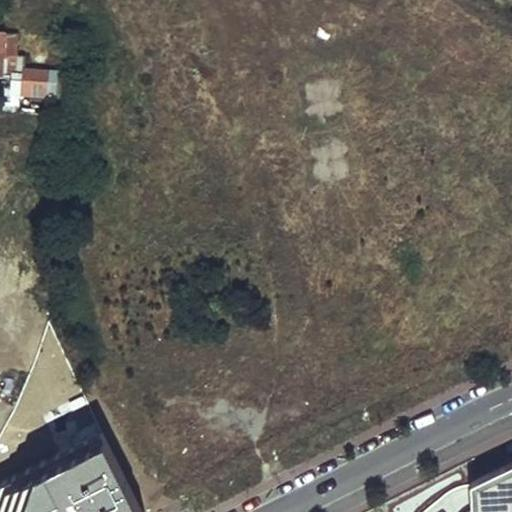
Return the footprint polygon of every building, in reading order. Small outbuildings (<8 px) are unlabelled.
[(0,47),(17,49),(19,31),(0,29),(0,47)] [(0,70),(16,72),(17,49),(0,47),(0,70)] [(22,85),(53,87),(54,72),(23,70),(22,85)] [(54,459),(91,441),(86,430),(97,424),(79,386),(30,409),(54,459)] [(511,511),(511,461),(471,481),(473,511),(511,511)] [(17,509),(9,511),(50,511),(32,472),(5,485),(17,509)]
